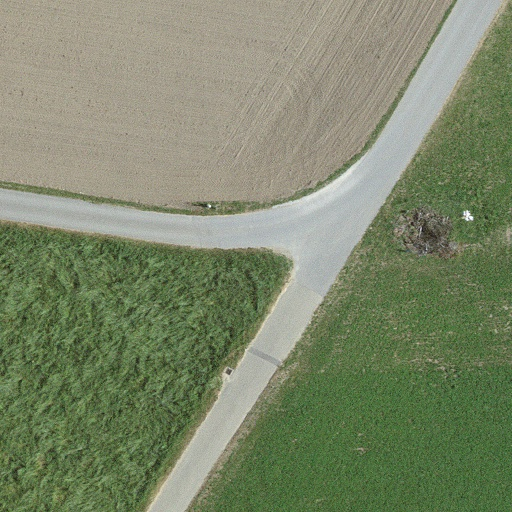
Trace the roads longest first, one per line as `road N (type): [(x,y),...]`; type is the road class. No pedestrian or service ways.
road 1 (unclassified): [(165,511),(477,0)]
road 2 (track): [(338,226),(163,228),(0,205)]
